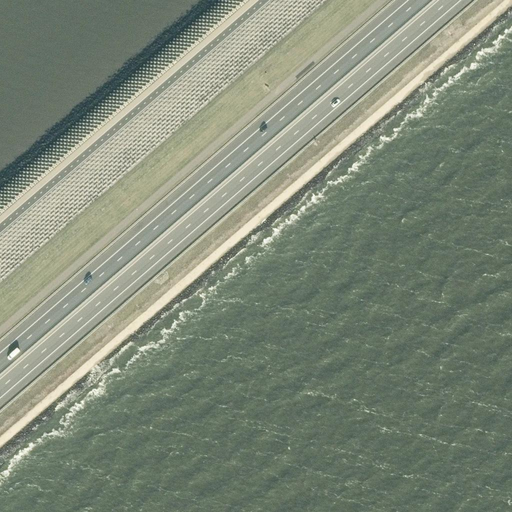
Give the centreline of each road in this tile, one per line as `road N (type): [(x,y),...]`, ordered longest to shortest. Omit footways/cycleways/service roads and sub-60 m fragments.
road 1 (motorway): [(0,387),(449,0)]
road 2 (motorway): [(416,0),(0,361)]
